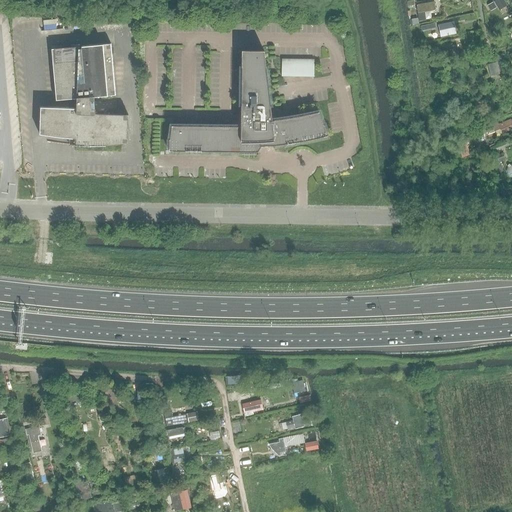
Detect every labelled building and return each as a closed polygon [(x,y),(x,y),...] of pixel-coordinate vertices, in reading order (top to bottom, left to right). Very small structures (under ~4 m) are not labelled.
[(432,0),(416,3),(418,19),(418,21),(425,20),(424,12),(434,10),(432,0)] [(506,4),(503,0),(497,0),(494,2),(498,9),(506,4)] [(453,22),(438,25),(440,37),(456,34),(453,22)] [(48,136),(47,142),(56,143),(68,144),(75,145),(85,145),(92,145),(100,145),(107,145),(115,145),(120,144),(127,144),(128,115),(117,114),(95,114),(94,97),(115,96),(111,44),(54,49),(55,59),(52,60),(56,101),(76,99),(76,108),(40,107),(39,135),(48,136)] [(456,45),(446,47),(447,55),(458,53),(456,45)] [(169,140),(169,151),(258,152),(257,152),(261,146),(274,146),(284,144),(295,143),(305,141),(315,139),(327,136),(324,125),(323,125),(318,112),(310,114),(301,116),(291,118),(281,119),(272,120),(264,51),(241,51),(240,127),(171,126),(169,140)] [(489,65),(488,65),(491,77),(492,76),(505,73),(501,55),(495,56),(496,63),(489,65)] [(314,77),(315,60),(282,59),(282,76),(314,77)] [(511,117),(494,123),(497,133),(511,128),(511,117)] [(477,131),(470,134),(472,139),(479,136),(477,131)] [(465,140),(457,142),(462,158),(470,155),(465,140)] [(503,153),(494,157),(496,163),(505,160),(503,153)] [(242,376),(225,377),(225,385),(242,384),(242,376)] [(303,382),(293,384),(294,394),(305,392),(303,382)] [(76,391),(65,394),(68,403),(78,400),(76,391)] [(309,395),(299,397),(301,404),(311,401),(309,395)] [(253,412),(263,410),(260,400),(242,404),(244,413),(245,417),(246,417),(253,415),(253,412)] [(173,411),(165,413),(167,426),(174,425),(175,425),(189,422),(200,420),(198,411),(188,413),(188,414),(173,416),(173,411)] [(313,413),(306,414),(308,424),(315,422),(313,413)] [(293,421),(287,422),(288,430),(294,428),(295,430),(304,428),(301,415),(293,417),(292,417),(293,421)] [(7,418),(0,419),(0,436),(0,438),(12,435),(10,430),(7,418)] [(40,426),(26,429),(27,435),(30,435),(34,453),(43,451),(39,435),(42,434),(40,426)] [(183,428),(168,431),(170,439),(184,436),(184,434),(183,428)] [(279,442),(269,444),(269,446),(271,449),(273,451),(274,452),(276,454),(279,456),(281,456),(281,458),(287,457),(283,438),(278,439),(279,442)] [(304,445),(305,453),(318,451),(316,443),(304,445)] [(185,461),(184,454),(182,448),(174,450),(174,448),(173,448),(172,448),(168,449),(174,479),(175,479),(180,477),(177,462),(178,462),(185,461)] [(29,463),(22,465),(27,484),(34,482),(29,463)] [(168,468),(158,470),(160,482),(170,480),(168,468)] [(123,479),(124,483),(126,491),(127,491),(142,486),(139,478),(138,478),(137,474),(124,479),(123,479)] [(218,478),(213,480),(218,496),(227,494),(228,491),(228,490),(227,483),(222,485),(218,478)] [(87,482),(84,483),(83,479),(73,481),(74,485),(79,501),(80,501),(92,498),(87,482)] [(191,508),(187,490),(171,493),(174,511),(191,508)] [(113,511),(112,501),(97,503),(98,511),(113,511)] [(120,503),(113,504),(114,511),(119,511),(122,511),(120,503)]
